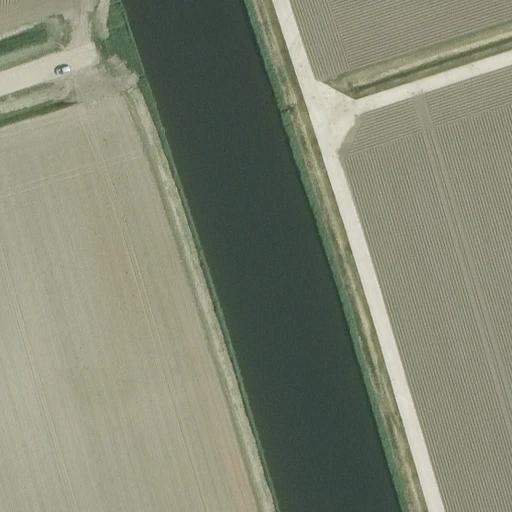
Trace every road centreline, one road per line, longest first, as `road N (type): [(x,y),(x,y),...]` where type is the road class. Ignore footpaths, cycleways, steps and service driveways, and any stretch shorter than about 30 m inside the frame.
road 1 (track): [(430,511),(277,0)]
road 2 (unclassified): [(135,67),(0,111)]
